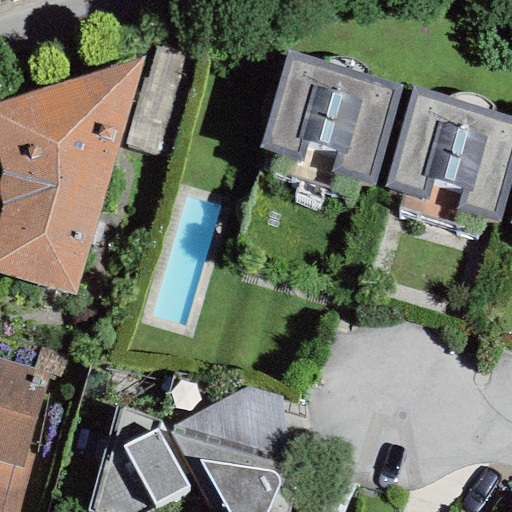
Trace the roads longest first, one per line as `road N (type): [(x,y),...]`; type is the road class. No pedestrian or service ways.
road 1 (residential): [(389,426),(511,472)]
road 2 (residential): [(124,0),(0,36)]
